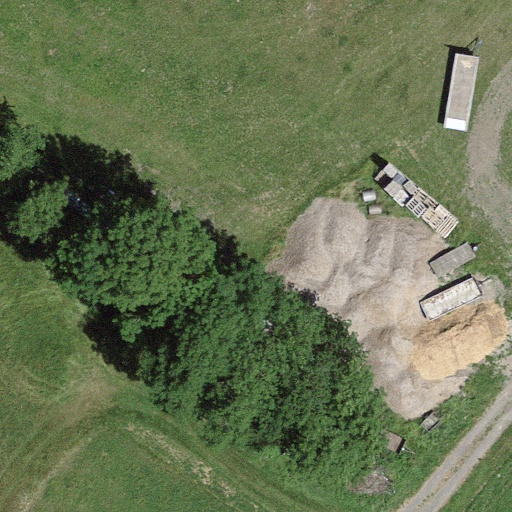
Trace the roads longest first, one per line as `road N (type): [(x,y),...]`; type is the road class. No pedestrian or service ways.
road 1 (track): [(180,389),(322,511)]
road 2 (track): [(430,511),(511,417)]
